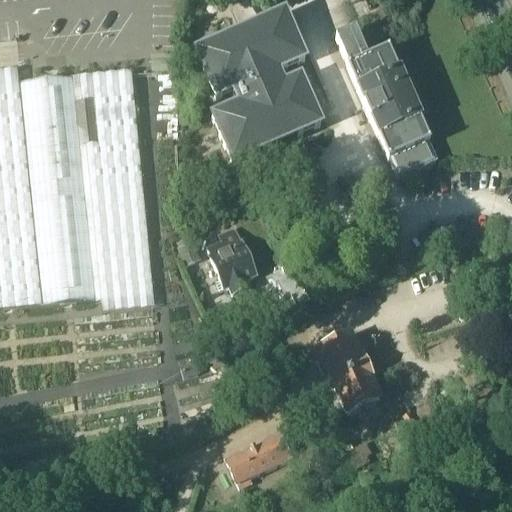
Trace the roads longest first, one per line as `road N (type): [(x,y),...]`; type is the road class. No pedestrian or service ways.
road 1 (track): [(197,457),(273,428),(298,406),(299,348),(363,323)]
road 2 (track): [(35,511),(197,457),(179,511)]
